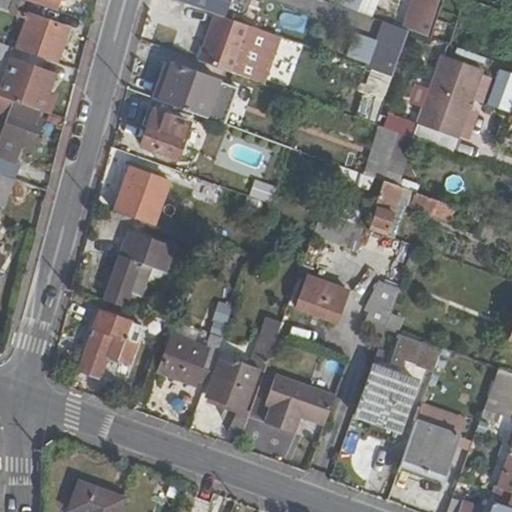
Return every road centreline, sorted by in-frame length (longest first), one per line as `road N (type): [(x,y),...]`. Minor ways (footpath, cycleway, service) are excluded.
road 1 (residential): [(124,0),(19,396)]
road 2 (tertiary): [(19,396),(359,511)]
road 3 (unknown): [(315,497),(367,350),(358,316),(376,263)]
